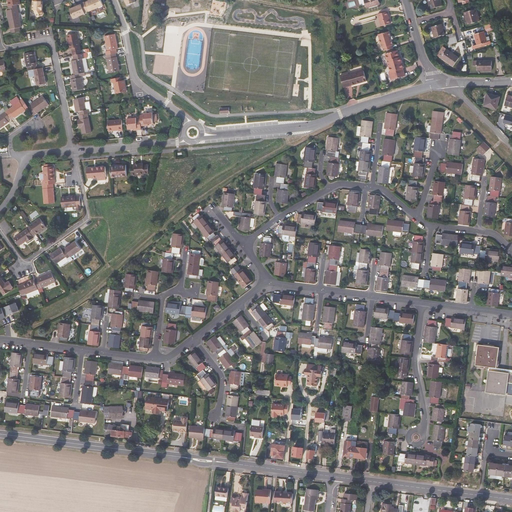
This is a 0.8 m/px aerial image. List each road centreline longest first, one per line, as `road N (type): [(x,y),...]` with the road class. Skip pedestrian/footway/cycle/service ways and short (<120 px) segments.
road 1 (tertiary): [(331,476),(0,433)]
road 2 (residential): [(0,231),(22,264),(87,217),(73,152)]
road 3 (tertiary): [(511,498),(331,476)]
road 4 (residential): [(73,152),(51,39),(1,48)]
road 5 (residential): [(189,124),(134,77),(113,0)]
road 6 (residential): [(422,303),(415,362),(425,419),(416,437)]
road 7 (residential): [(320,124),(436,84)]
road 8 (residential): [(199,138),(320,124)]
